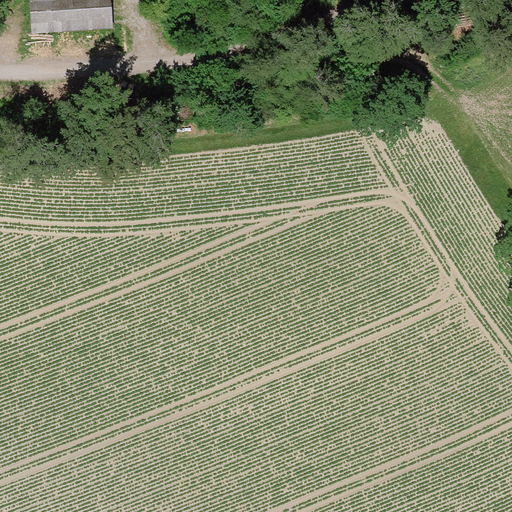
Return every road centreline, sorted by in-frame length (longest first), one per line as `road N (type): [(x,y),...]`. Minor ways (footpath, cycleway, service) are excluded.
road 1 (track): [(0,70),(72,74),(218,51),(394,0)]
road 2 (track): [(304,25),(433,71),(463,115)]
